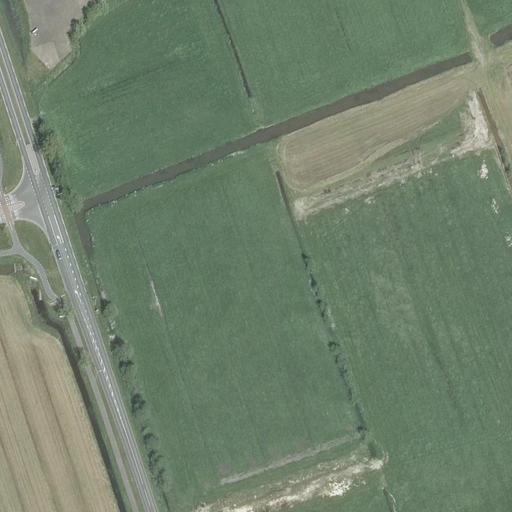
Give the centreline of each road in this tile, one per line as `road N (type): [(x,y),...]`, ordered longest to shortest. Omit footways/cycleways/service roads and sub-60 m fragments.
road 1 (primary): [(153,511),(53,204)]
road 2 (primary): [(41,208),(138,487)]
road 3 (primary): [(47,185),(0,40)]
